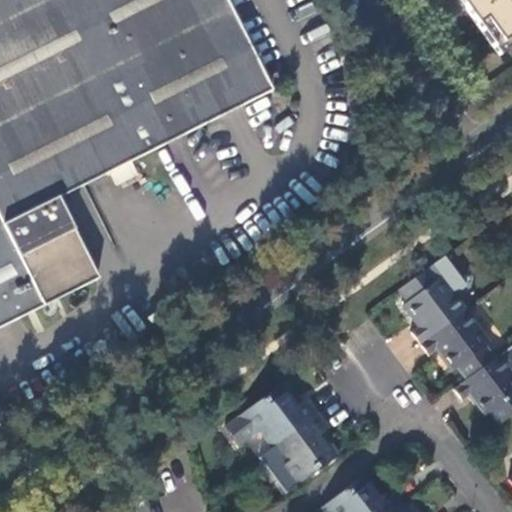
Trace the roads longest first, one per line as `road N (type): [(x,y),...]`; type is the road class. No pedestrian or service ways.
road 1 (unclassified): [(511,128),(0,490)]
road 2 (residential): [(399,425),(286,511)]
road 3 (residential): [(490,511),(413,414),(399,425)]
